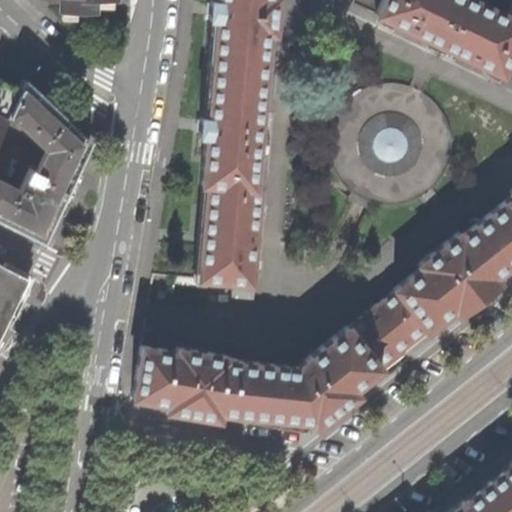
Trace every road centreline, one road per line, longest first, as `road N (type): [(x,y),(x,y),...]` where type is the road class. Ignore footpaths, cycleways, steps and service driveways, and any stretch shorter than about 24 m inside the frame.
road 1 (secondary): [(511,334),(288,511)]
road 2 (residential): [(108,288),(75,511)]
road 3 (secondary): [(368,511),(511,400)]
road 4 (residential): [(0,3),(136,118)]
road 5 (residential): [(136,118),(108,288)]
road 6 (residential): [(108,288),(54,314),(0,395)]
road 7 (residential): [(0,235),(108,288)]
